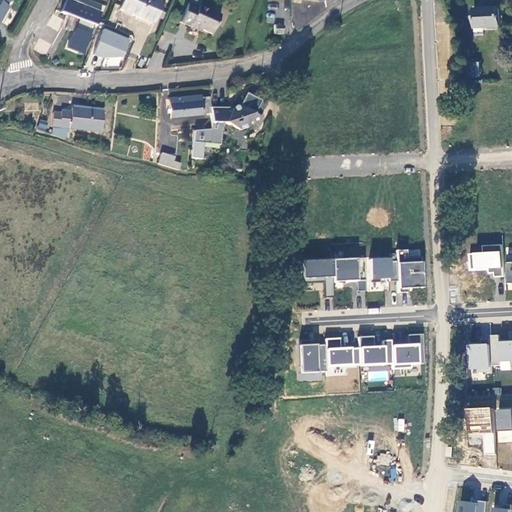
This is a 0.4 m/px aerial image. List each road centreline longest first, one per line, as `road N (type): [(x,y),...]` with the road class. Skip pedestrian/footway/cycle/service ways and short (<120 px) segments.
road 1 (residential): [(86,431),(162,457),(438,498)]
road 2 (unclassified): [(20,82),(136,82),(252,66),(357,0)]
road 3 (residential): [(213,199),(86,431)]
road 4 (residential): [(425,0),(432,162)]
road 5 (residential): [(272,169),(432,162)]
road 6 (residential): [(440,315),(442,474)]
road 7 (residential): [(432,162),(440,315)]
road 8 (residential): [(298,324),(440,315)]
